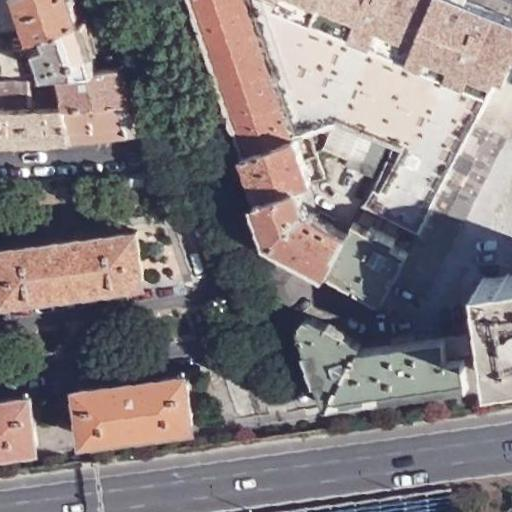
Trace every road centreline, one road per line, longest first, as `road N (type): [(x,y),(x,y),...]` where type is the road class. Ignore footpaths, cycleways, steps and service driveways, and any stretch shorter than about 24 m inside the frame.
road 1 (primary): [(511,441),(0,507)]
road 2 (residential): [(0,380),(273,345)]
road 3 (residential): [(247,271),(198,295),(0,309)]
road 4 (residential): [(0,159),(165,150)]
road 5 (residential): [(109,0),(165,150)]
road 6 (residential): [(212,150),(173,0)]
road 7 (residential): [(247,271),(371,324)]
road 8 (residential): [(247,271),(212,150)]
